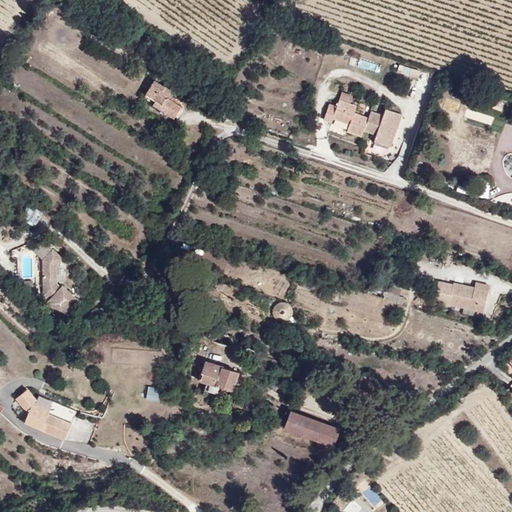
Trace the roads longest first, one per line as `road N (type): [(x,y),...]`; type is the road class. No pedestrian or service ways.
road 1 (track): [(511,223),(237,131),(215,139),(151,264),(96,267)]
road 2 (unclassified): [(314,511),(346,461),(511,341)]
